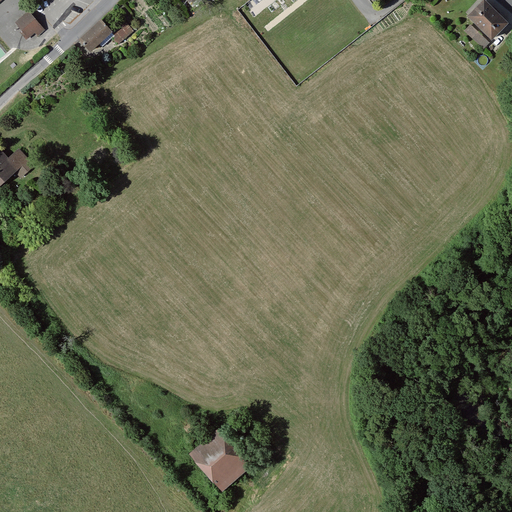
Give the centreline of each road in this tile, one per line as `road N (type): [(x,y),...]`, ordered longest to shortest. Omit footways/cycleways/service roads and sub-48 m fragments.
road 1 (track): [(0,281),(215,511)]
road 2 (unclassified): [(109,0),(0,102)]
